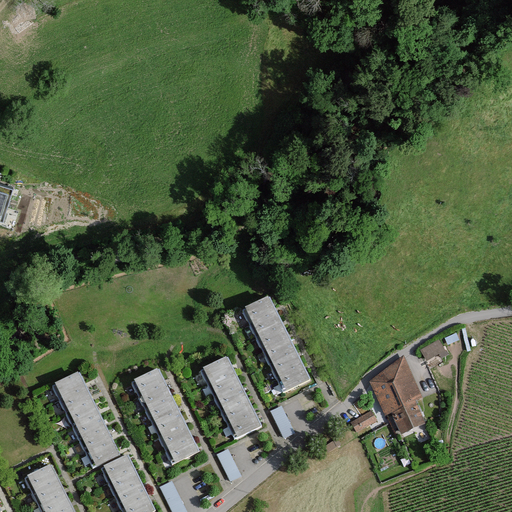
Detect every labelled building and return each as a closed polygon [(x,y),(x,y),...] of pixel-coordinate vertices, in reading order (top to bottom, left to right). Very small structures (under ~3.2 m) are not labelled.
[(272,296),(242,311),(284,394),(314,379),(272,296)] [(437,341),(419,352),(427,363),(436,356),(439,361),(447,356),(437,341)] [(402,358),(369,384),(385,419),(391,416),(402,436),(423,425),(413,404),(421,398),(402,358)] [(202,374),(236,443),(264,429),(230,360),(202,374)] [(159,373),(136,385),(178,469),(202,457),(159,373)] [(56,388),(98,472),(122,461),(79,376),(56,388)] [(281,407),(270,413),(283,440),(295,434),(281,407)] [(370,412),(351,424),(357,434),(376,423),(370,412)] [(242,478),(228,451),(216,456),(229,484),(242,478)] [(155,511),(128,459),(105,470),(125,511),(155,511)] [(28,481),(43,511),(73,511),(52,469),(28,481)] [(186,511),(172,483),(158,489),(169,511),(186,511)]
